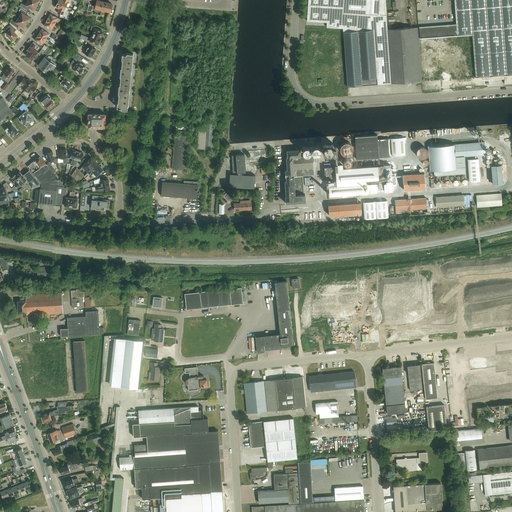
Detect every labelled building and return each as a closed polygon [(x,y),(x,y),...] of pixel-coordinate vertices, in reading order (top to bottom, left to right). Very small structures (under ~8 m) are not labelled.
[(35,10),(37,5),(28,0),(26,5),(22,3),(20,6),(28,10),(30,8),(35,10)] [(96,8),(96,11),(100,12),(101,9),(110,12),(112,4),(100,1),(100,0),(93,0),(93,1),(97,1),(96,8)] [(327,21),(327,22),(326,26),(342,27),(347,87),(391,83),(388,30),(385,0),(307,0),(307,20),(327,21)] [(452,21),(419,24),(420,39),(472,35),(476,77),(511,74),(511,0),(454,0),(456,21),(452,21)] [(65,9),(66,6),(58,3),(56,7),(59,9),(58,13),(61,14),(60,17),(64,18),(70,21),(71,18),(67,16),(69,11),(65,9)] [(19,17),(27,23),(30,18),(26,15),(27,13),(21,8),(19,11),(22,13),(19,17)] [(61,19),(59,18),(51,14),(47,20),(55,24),(57,20),(60,22),(61,19)] [(24,28),(27,23),(19,17),(16,22),(11,20),(10,22),(11,23),(18,28),(19,25),(24,28)] [(53,28),(55,24),(47,20),(44,26),(55,31),(56,29),(53,28)] [(14,40),(18,36),(14,32),(16,30),(11,25),(4,31),(10,37),(9,38),(11,41),(13,39),(14,40)] [(93,35),(102,39),(103,36),(102,35),(103,32),(103,31),(102,31),(101,31),(94,28),(95,27),(92,26),(91,30),(94,31),(93,35)] [(391,83),(421,81),(417,27),(388,30),(391,83)] [(61,28),(56,35),(62,38),(66,31),(61,28)] [(38,34),(45,39),(48,36),(49,36),(50,34),(42,29),(38,34)] [(43,43),(45,39),(38,34),(35,40),(43,45),(44,43),(43,43)] [(102,39),(93,35),(91,38),(89,37),(89,38),(84,36),(81,34),(80,38),(82,39),(87,42),(88,40),(89,40),(98,45),(100,41),(102,39)] [(38,56),(38,55),(37,54),(38,52),(35,49),(35,48),(34,48),(36,46),(32,43),(27,51),(28,52),(26,55),(32,60),(34,58),(35,59),(36,59),(38,56)] [(86,51),(84,54),(87,55),(91,57),(92,56),(96,49),(89,45),(88,47),(86,45),(84,49),(86,51)] [(83,71),(83,70),(86,66),(79,61),(82,57),(76,52),(72,57),(74,58),(69,66),(75,71),(76,71),(80,73),(81,73),(82,73),(83,71)] [(122,54),(121,72),(131,73),(133,53),(127,53),(127,54),(122,54)] [(46,55),(45,57),(39,65),(44,69),(50,61),(51,60),(46,55)] [(44,69),(49,73),(55,66),(57,64),(51,60),(50,61),(44,69)] [(4,79),(6,76),(9,78),(15,71),(9,67),(4,73),(4,74),(2,77),(4,79)] [(121,72),(119,89),(129,91),(131,73),(121,72)] [(71,86),(73,83),(66,77),(65,78),(61,75),(58,80),(69,88),(70,88),(72,86),(71,86)] [(25,90),(31,81),(28,79),(27,80),(24,78),(19,85),(25,90)] [(4,90),(9,84),(5,81),(0,87),(4,90)] [(34,86),(35,84),(31,81),(25,90),(31,94),(36,88),(34,86)] [(119,89),(117,107),(121,108),(121,109),(128,110),(129,91),(119,89)] [(47,108),(52,105),(53,105),(54,105),(54,104),(54,103),(55,102),(48,94),(41,100),(43,103),(42,104),(44,106),(45,105),(47,108)] [(15,98),(10,95),(6,100),(11,103),(15,98)] [(0,120),(12,113),(3,97),(0,98),(0,120)] [(33,99),(30,97),(25,104),(28,106),(33,99)] [(21,119),(26,126),(29,122),(31,123),(33,121),(33,120),(30,116),(31,116),(29,113),(28,113),(26,111),(19,116),(21,119)] [(105,128),(106,114),(89,114),(88,127),(105,128)] [(216,132),(217,124),(207,123),(207,129),(199,129),(197,148),(216,150),(217,135),(212,135),(212,132),(216,132)] [(18,132),(18,131),(12,124),(8,127),(5,129),(7,132),(8,132),(12,137),(14,134),(15,134),(16,134),(17,133),(18,132)] [(187,149),(188,136),(175,135),(174,147),(173,167),(185,169),(185,167),(188,167),(188,165),(186,165),(186,161),(189,161),(189,159),(186,159),(186,157),(189,157),(189,155),(186,155),(187,151),(189,151),(189,149),(187,149)] [(377,139),(377,135),(355,137),(357,159),(391,157),(389,138),(377,139)] [(404,137),(390,138),(392,156),(405,155),(404,137)] [(454,144),(428,146),(430,170),(434,170),(434,175),(434,176),(434,177),(465,174),(464,157),(485,155),(484,142),(454,145),(454,144)] [(340,149),(340,150),(340,151),(341,152),(341,153),(342,153),(342,154),(343,154),(343,155),(344,155),(345,155),(346,156),(347,156),(348,155),(349,155),(350,155),(350,154),(351,154),(352,153),(352,152),(353,151),(353,150),(353,149),(353,148),(353,147),(352,146),(352,145),(351,144),(350,144),(350,143),(349,143),(348,143),(347,143),(346,143),(345,143),(344,143),(343,144),(342,144),(342,145),(341,146),(340,147),(340,148),(340,149)] [(323,146),(323,147),(323,148),(324,149),(324,152),(323,153),(323,154),(323,155),(324,155),(324,156),(325,156),(326,157),(328,156),(333,156),(334,156),(334,155),(335,155),(335,156),(336,157),(337,157),(338,157),(338,155),(337,148),(337,147),(336,146),(335,146),(335,147),(335,146),(334,146),(334,145),(333,144),(332,144),(331,144),(331,145),(327,145),(326,145),(325,145),(324,145),(323,146)] [(173,167),(174,147),(173,147),(165,146),(163,167),(173,167)] [(303,151),(303,152),(303,153),(303,154),(304,154),(304,155),(305,156),(306,156),(307,156),(308,156),(309,156),(310,155),(311,154),(311,153),(312,153),(312,152),(312,151),(311,150),(311,149),(310,149),(310,148),(309,148),(308,147),(307,147),(306,147),(306,148),(305,148),(304,148),(304,149),(303,150),(303,151)] [(312,151),(312,152),(313,152),(313,153),(313,154),(314,154),(314,155),(315,155),(316,155),(317,155),(318,155),(319,155),(320,154),(321,153),(321,152),(321,151),(321,150),(321,149),(320,148),(319,147),(318,147),(317,147),(316,147),(315,147),(314,147),(314,148),(313,149),(312,150),(312,151)] [(416,152),(416,153),(417,154),(417,155),(417,156),(418,157),(419,158),(420,158),(421,158),(422,159),(423,159),(423,158),(424,158),(425,158),(426,157),(427,157),(427,156),(428,155),(428,154),(428,153),(428,152),(428,151),(427,150),(427,149),(426,148),(425,147),(424,147),(423,147),(422,147),(421,147),(420,147),(419,148),(418,149),(417,150),(417,151),(416,152)] [(64,158),(63,162),(67,163),(68,158),(67,158),(66,155),(67,155),(67,152),(66,152),(66,149),(62,149),(62,150),(58,150),(59,159),(64,158)] [(262,161),(265,161),(264,149),(255,150),(255,153),(257,153),(257,155),(261,155),(261,158),(262,158),(262,161)] [(285,176),(284,177),(284,181),(285,182),(286,197),(285,197),(286,203),(306,202),(305,194),(303,194),(302,175),(314,175),(313,156),(309,156),(308,156),(307,156),(306,156),(305,156),(304,155),(304,154),(303,154),(303,153),(303,152),(303,150),(302,150),(287,151),(288,158),(287,158),(287,170),(286,170),(286,176),(285,176)] [(48,161),(54,160),(55,164),(58,163),(57,158),(55,159),(54,157),(54,156),(52,151),(45,153),(46,155),(47,157),(46,157),(47,157),(48,161)] [(74,165),(76,166),(76,165),(78,160),(81,161),(82,157),(83,157),(84,154),(83,154),(83,153),(78,152),(74,165)] [(230,174),(229,187),(254,188),(255,175),(244,175),(244,172),(246,172),(245,163),(245,155),(232,155),(233,172),(237,172),(237,173),(238,172),(238,174),(230,174)] [(54,173),(47,164),(40,156),(27,166),(30,170),(29,170),(34,176),(35,176),(42,184),(41,188),(40,188),(39,203),(62,206),(64,186),(61,183),(59,180),(54,173)] [(87,173),(85,175),(77,168),(71,175),(78,182),(84,176),(85,178),(88,175),(98,165),(91,158),(83,166),(89,172),(88,173),(87,173)] [(478,158),(467,159),(469,181),(480,180),(478,158)] [(343,162),(343,163),(343,164),(344,164),(344,165),(344,166),(345,166),(346,167),(347,167),(348,167),(349,167),(350,167),(350,166),(351,166),(351,165),(352,165),(352,164),(352,163),(352,162),(352,161),(351,160),(350,159),(349,159),(348,159),(347,159),(346,159),(345,159),(345,160),(344,160),(344,161),(344,162),(343,162)] [(47,164),(54,173),(56,171),(49,162),(47,164)] [(328,167),(324,167),(325,181),(329,180),(329,186),(330,196),(375,192),(375,191),(392,189),(390,165),(343,168),(343,164),(335,165),(336,169),(332,169),(332,167),(328,167)] [(98,165),(88,175),(90,176),(93,173),(92,173),(93,172),(97,176),(103,170),(98,165)] [(501,165),(491,165),(493,184),(502,183),(501,165)] [(26,180),(32,187),(40,184),(29,170),(24,174),(24,175),(23,175),(26,180)] [(23,175),(20,172),(16,175),(12,178),(16,183),(15,184),(18,187),(26,180),(23,175)] [(403,191),(425,189),(424,173),(402,175),(403,191)] [(95,187),(109,184),(108,179),(108,178),(105,179),(105,180),(100,180),(101,183),(95,184),(95,187)] [(197,198),(198,182),(184,181),(184,184),(162,182),(161,195),(197,198)] [(477,207),(502,205),(501,193),(476,194),(477,207)] [(0,203),(0,204),(2,204),(2,203),(10,201),(9,198),(8,198),(7,194),(0,196),(0,203)] [(464,194),(436,196),(436,207),(464,205),(464,194)] [(105,208),(109,208),(110,200),(103,200),(104,196),(92,195),(91,209),(104,211),(105,208)] [(427,208),(426,197),(394,200),(395,213),(400,213),(400,210),(408,210),(412,210),(412,209),(427,208)] [(235,210),(252,209),(251,200),(241,201),(241,203),(234,204),(235,210)] [(388,217),(387,200),(363,202),(364,219),(388,217)] [(361,202),(328,205),(329,215),(345,214),(345,215),(356,215),(356,213),(362,213),(361,202)] [(37,277),(40,277),(48,277),(47,267),(36,268),(37,277)] [(299,278),(291,279),(292,288),(300,287),(299,278)] [(280,333),(272,334),(255,336),(257,350),(257,352),(265,351),(264,349),(282,348),(282,344),(294,343),(287,281),(275,282),(280,333)] [(35,315),(63,313),(62,293),(57,293),(57,288),(52,288),(52,293),(30,295),(30,297),(26,297),(26,300),(18,301),(18,313),(27,312),(27,314),(35,314),(35,315)] [(219,290),(221,306),(243,303),(241,288),(219,290)] [(209,307),(221,306),(219,290),(208,291),(209,307)] [(201,308),(209,307),(208,291),(200,292),(201,308)] [(200,292),(185,294),(186,309),(201,308),(200,292)] [(162,307),(163,297),(154,297),(153,306),(162,307)] [(100,334),(104,334),(103,327),(100,327),(98,310),(86,311),(86,316),(67,317),(68,328),(61,329),(61,337),(100,334)] [(139,336),(140,320),(129,319),(127,334),(139,336)] [(161,324),(155,324),(154,328),(156,328),(155,341),(162,341),(163,328),(161,328),(161,324)] [(137,390),(142,342),(126,340),(121,388),(137,390)] [(84,341),(73,341),(77,392),(88,392),(84,341)] [(146,348),(145,357),(157,358),(158,349),(146,348)] [(511,353),(470,358),(471,369),(495,366),(496,371),(505,371),(505,369),(507,369),(507,375),(511,374),(511,353)] [(149,379),(150,379),(158,380),(159,367),(157,367),(158,363),(151,362),(151,366),(152,366),(151,372),(149,372),(149,379)] [(434,362),(422,364),(425,399),(437,398),(434,362)] [(410,390),(422,389),(419,364),(407,365),(410,390)] [(387,413),(406,411),(401,366),(383,368),(387,413)] [(198,376),(197,367),(185,368),(185,373),(189,372),(190,377),(186,380),(186,384),(187,384),(187,385),(187,386),(188,386),(188,387),(189,390),(198,389),(197,388),(201,386),(207,385),(206,379),(205,379),(205,378),(204,377),(203,376),(198,376)] [(311,391),(356,386),(354,371),(309,376),(311,391)] [(248,413),(272,410),(306,406),(303,376),(244,383),(248,413)] [(338,401),(315,402),(316,413),(319,413),(320,417),(330,417),(339,416),(338,401)] [(58,409),(54,411),(54,410),(41,415),(44,423),(52,420),(51,416),(55,415),(55,416),(74,409),(74,405),(66,406),(58,406),(57,406),(58,409)] [(428,430),(446,428),(444,405),(426,406),(428,430)] [(139,423),(133,424),(134,438),(140,438),(147,437),(185,435),(203,433),(209,433),(209,431),(208,418),(203,419),(203,410),(198,411),(198,406),(190,407),(173,408),(138,410),(139,423)] [(3,429),(14,424),(10,414),(0,417),(0,431),(3,430),(3,429)] [(320,417),(320,424),(331,423),(346,422),(358,421),(357,415),(339,416),(330,417),(320,417)] [(479,425),(494,424),(493,415),(478,416),(479,425)] [(294,418),(249,422),(251,447),(266,446),(268,461),(298,458),(294,418)] [(77,434),(73,424),(63,427),(67,438),(77,434)] [(457,440),(482,438),(481,428),(456,431),(457,440)] [(0,432),(0,435),(1,437),(2,439),(16,433),(14,429),(2,434),(1,432),(0,432)] [(57,431),(56,430),(48,433),(48,434),(47,434),(48,438),(49,438),(51,442),(54,441),(55,444),(60,442),(59,439),(60,438),(59,437),(62,436),(60,430),(57,431)] [(94,442),(106,437),(103,430),(91,435),(94,442)] [(135,456),(120,457),(120,458),(121,469),(121,470),(135,469),(199,465),(209,465),(208,460),(220,459),(219,437),(219,431),(209,431),(209,433),(203,433),(185,435),(147,437),(148,451),(135,452),(135,453),(135,456)] [(1,437),(0,437),(0,442),(8,440),(9,443),(19,439),(18,438),(19,438),(18,435),(17,436),(16,433),(2,439),(1,437)] [(114,479),(113,511),(122,511),(123,477),(114,477),(115,448),(120,448),(120,444),(129,445),(130,441),(131,441),(131,437),(125,437),(125,441),(127,441),(127,443),(124,443),(124,438),(114,438),(113,479),(114,479)] [(67,442),(67,443),(52,449),(54,455),(60,453),(60,454),(63,453),(62,452),(65,451),(64,448),(74,445),(73,440),(67,442)] [(147,444),(134,444),(135,452),(148,451),(147,444)] [(511,444),(477,449),(480,469),(511,465),(511,444)] [(13,448),(7,451),(8,454),(13,452),(15,459),(24,456),(22,449),(15,451),(14,452),(13,448)] [(466,470),(476,469),(475,450),(464,451),(466,470)] [(397,467),(405,467),(405,470),(409,470),(417,470),(416,463),(427,462),(427,452),(419,453),(419,457),(396,459),(397,467)] [(16,466),(12,467),(13,470),(14,472),(21,470),(20,468),(19,465),(20,465),(27,463),(24,456),(15,459),(14,459),(16,466)] [(248,465),(260,464),(260,456),(247,456),(248,465)] [(220,459),(208,460),(209,465),(210,482),(210,491),(214,490),(222,490),(220,459)] [(313,501),(313,496),(310,461),(298,462),(301,502),(313,501)] [(70,469),(74,468),(72,465),(68,465),(68,464),(59,467),(60,470),(61,473),(62,474),(70,471),(70,469)] [(199,465),(135,469),(136,487),(136,488),(142,487),(143,499),(151,499),(151,500),(167,499),(182,498),(181,494),(211,492),(210,491),(210,482),(209,465),(199,465)] [(251,468),(251,472),(250,472),(250,480),(256,480),(256,476),(263,475),(263,472),(267,471),(267,467),(251,468)] [(511,471),(483,474),(486,495),(511,492),(511,471)] [(259,503),(272,502),(289,501),(289,503),(299,502),(297,472),(287,473),(274,474),(275,489),(258,490),(259,503)] [(468,476),(469,483),(483,481),(482,474),(468,476)] [(15,494),(20,492),(15,478),(13,479),(15,486),(12,487),(15,494)] [(23,483),(20,484),(19,481),(18,478),(15,478),(20,492),(26,490),(23,483)] [(74,483),(79,482),(77,478),(73,479),(72,478),(64,481),(66,488),(74,485),(74,483)] [(23,483),(26,490),(32,487),(29,481),(23,483)] [(441,483),(424,484),(393,486),(395,511),(410,511),(411,511),(443,509),(441,483)] [(336,499),(363,497),(363,486),(335,487),(336,499)] [(9,496),(15,494),(12,487),(7,489),(9,496)] [(84,488),(83,489),(68,494),(70,498),(74,497),(76,496),(79,495),(79,493),(85,491),(84,488)] [(3,498),(9,496),(7,489),(1,491),(3,498)] [(182,498),(167,499),(167,511),(215,511),(215,505),(214,494),(214,490),(210,491),(211,492),(181,494),(182,498)] [(222,494),(214,494),(215,505),(223,504),(222,494)] [(80,502),(83,500),(82,497),(71,501),(73,508),(81,505),(80,502)] [(364,511),(364,499),(296,503),(265,505),(265,506),(252,507),(252,511),(364,511)]
